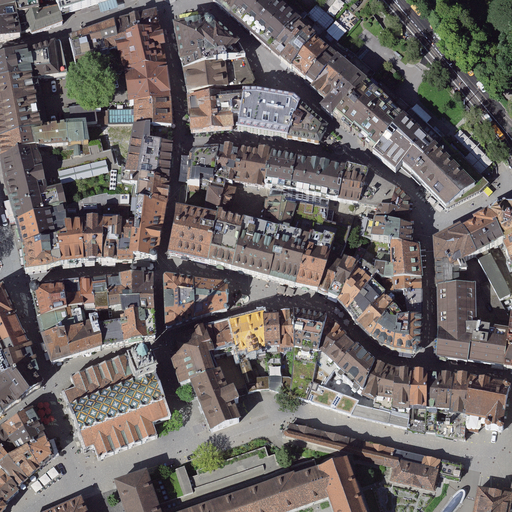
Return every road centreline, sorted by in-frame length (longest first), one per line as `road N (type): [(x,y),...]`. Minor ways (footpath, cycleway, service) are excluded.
road 1 (residential): [(190,443),(299,417),(477,460)]
road 2 (residential): [(190,443),(158,344),(47,387)]
road 3 (secondary): [(393,0),(511,137)]
